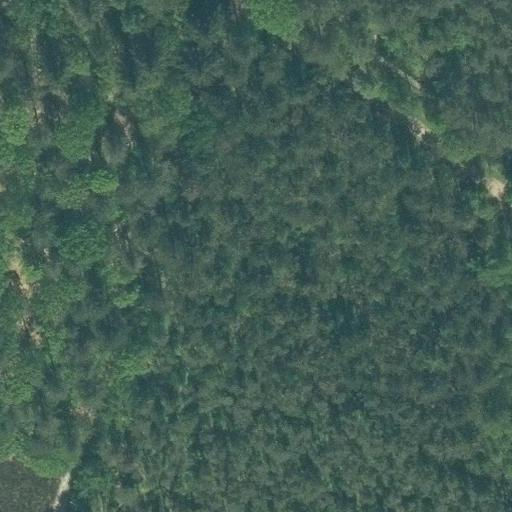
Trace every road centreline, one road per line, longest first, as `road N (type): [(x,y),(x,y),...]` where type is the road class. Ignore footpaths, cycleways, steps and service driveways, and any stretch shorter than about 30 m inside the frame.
road 1 (track): [(58,511),(234,0)]
road 2 (track): [(262,0),(511,177)]
